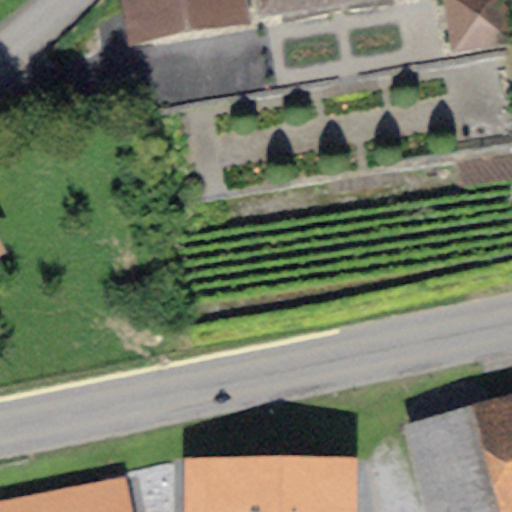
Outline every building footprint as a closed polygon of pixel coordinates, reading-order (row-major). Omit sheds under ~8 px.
[(129,0),(135,37),(241,19),(238,0),(129,0)] [(354,0),(265,0),(268,14),(354,0)] [(468,0),(451,3),(458,51),(495,46),(487,0),(468,0)] [(465,185),(511,176),(511,152),(461,161),(465,185)] [(511,511),(511,405),(412,432),(433,511),(511,511)] [(335,511),(336,485),(195,485),(195,511),(335,511)] [(114,511),(111,491),(5,511),(114,511)]
